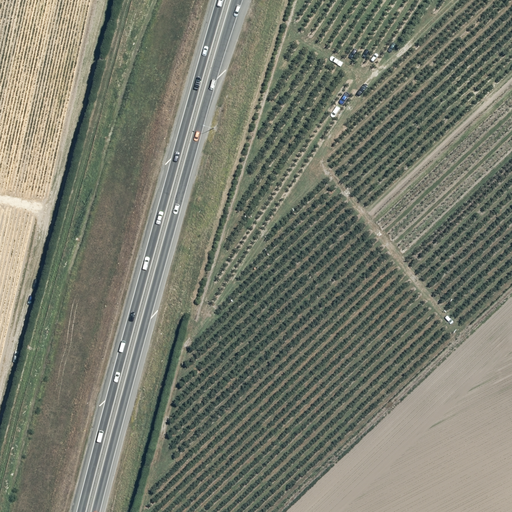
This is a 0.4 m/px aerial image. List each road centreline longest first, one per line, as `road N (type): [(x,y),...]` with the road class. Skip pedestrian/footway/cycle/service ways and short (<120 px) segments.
road 1 (trunk): [(238,0),(95,511)]
road 2 (trunk): [(80,511),(222,0)]
